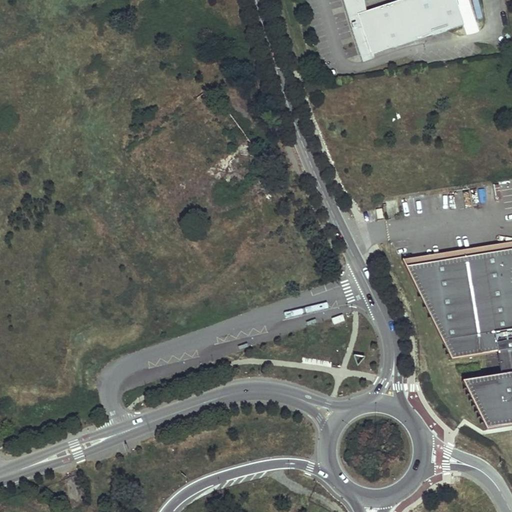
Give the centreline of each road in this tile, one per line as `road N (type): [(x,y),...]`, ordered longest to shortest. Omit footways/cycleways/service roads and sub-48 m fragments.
road 1 (tertiary): [(257,0),(318,181),(385,321),(394,360)]
road 2 (tertiary): [(295,397),(232,393),(0,476)]
road 3 (motorway): [(168,511),(197,486),(269,464),(334,476)]
